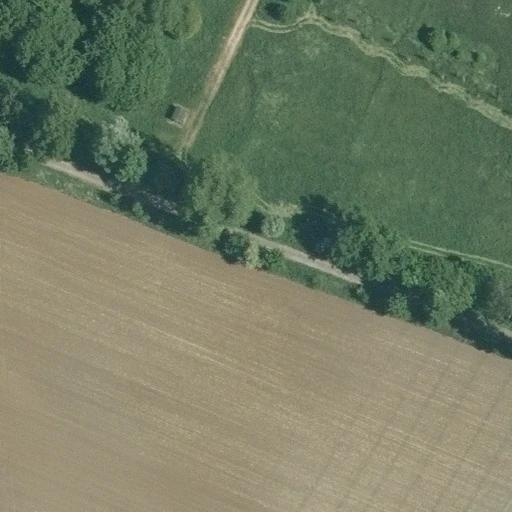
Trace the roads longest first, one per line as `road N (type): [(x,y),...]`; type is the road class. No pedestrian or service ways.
road 1 (track): [(0,142),(511,337)]
road 2 (track): [(254,0),(196,123)]
